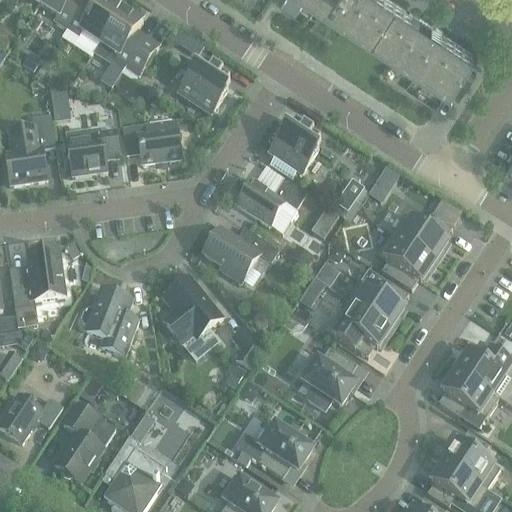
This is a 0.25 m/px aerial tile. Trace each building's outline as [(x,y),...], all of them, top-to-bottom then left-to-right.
[(44,0),(40,7),(59,19),(56,24),(67,32),(88,0),(87,0),(44,0)] [(88,0),(67,32),(78,39),(81,34),(100,47),(123,12),(104,0),(102,0),(98,7),(88,0)] [(299,8),(287,0),(285,0),(282,6),(294,15),(299,8)] [(473,55),(416,17),(390,0),(310,0),(448,91),(446,94),(458,101),(475,74),(465,67),(473,55)] [(123,12),(100,47),(119,59),(116,64),(127,71),(148,40),(138,33),(143,25),(123,12)] [(148,40),(127,71),(139,79),(158,50),(160,48),(148,40)] [(228,94),(224,91),(230,83),(222,78),(223,76),(213,70),(212,71),(205,66),(199,75),(195,72),(179,97),(212,118),(228,94)] [(122,76),(114,88),(126,96),(134,85),(123,77),(122,76)] [(67,97),(50,92),(51,99),(54,125),(70,124),(67,97)] [(48,183),(43,154),(55,152),(51,119),(33,121),(34,130),(9,133),(12,157),(5,158),(9,189),(48,183)] [(176,125),(123,132),(127,160),(141,158),(142,170),(155,168),(169,166),(181,164),(176,125)] [(286,132),(268,159),(273,162),(270,168),(292,183),(295,177),(301,180),(318,154),(315,151),(320,143),(313,138),(314,136),(304,130),(303,131),(295,126),(290,135),(286,132)] [(100,134),(66,139),(71,179),(107,175),(106,163),(120,161),(116,135),(100,137),(100,134)] [(371,197),(385,205),(402,177),(388,169),(371,197)] [(352,183),(335,207),(344,213),(339,220),(344,224),(349,227),(357,215),(361,208),(355,204),(364,192),(352,183)] [(270,231),(286,206),(296,213),(305,198),(285,185),(276,199),(252,184),(236,209),(270,231)] [(445,244),(452,233),(431,219),(423,230),(405,218),(392,238),(437,267),(444,256),(442,255),(448,246),(445,244)] [(241,287),(260,259),(271,266),(279,255),(249,235),(242,246),(220,232),(203,258),(223,271),(221,274),(241,287)] [(437,267),(392,238),(379,258),(389,264),(381,276),(411,295),(418,284),(422,286),(427,278),(429,279),(437,267)] [(75,248),(66,253),(73,263),(81,257),(75,248)] [(289,260),(307,270),(314,259),(295,248),(289,260)] [(335,251),(329,261),(334,264),(341,262),(344,257),(335,251)] [(30,280),(11,282),(16,322),(18,332),(37,329),(34,305),(65,300),(59,253),(27,257),(29,270),(30,280)] [(223,322),(189,281),(176,292),(173,289),(163,297),(165,300),(163,302),(177,319),(166,328),(182,347),(193,338),(197,343),(223,322)] [(314,282),(298,305),(311,313),(326,290),(314,282)] [(401,311),(408,299),(387,285),(380,297),(361,284),(348,304),(393,334),(401,323),(399,321),(404,313),(401,311)] [(125,360),(139,324),(138,324),(135,330),(126,326),(127,324),(126,320),(132,304),(102,292),(94,314),(89,312),(85,314),(82,322),(84,327),(89,328),(86,335),(105,342),(102,351),(125,360)] [(393,334),(348,304),(336,323),(333,321),(325,333),(368,361),(375,350),(378,352),(384,344),(386,345),(393,334)] [(254,323),(254,325),(255,328),(256,330),(258,331),(260,332),(263,332),(265,332),(267,330),(269,328),(270,326),(270,324),(269,321),(268,319),(266,317),(263,317),(261,316),(259,317),(256,318),(255,320),(254,323)] [(14,319),(2,321),(3,335),(16,333),(14,319)] [(264,354),(246,332),(232,343),(242,355),(236,365),(251,374),(264,354)] [(37,346),(29,357),(37,363),(43,361),(48,354),(37,346)] [(461,363),(453,374),(499,403),(511,412),(511,411),(511,367),(479,346),(472,357),(469,355),(468,356),(463,364),(461,363)] [(313,361),(298,382),(314,392),(306,404),(327,417),(334,406),(341,410),(350,396),(355,388),(348,384),(355,373),(354,373),(328,355),(321,366),(313,361)] [(0,379),(7,384),(21,364),(9,357),(0,370),(0,379)] [(446,397),(439,408),(460,422),(467,411),(486,423),(499,403),(453,374),(446,385),(448,386),(443,394),(443,395),(446,397)] [(80,399),(91,406),(102,389),(91,382),(80,399)] [(136,404),(146,410),(158,392),(147,386),(136,404)] [(43,415),(18,398),(0,425),(0,433),(22,448),(37,425),(49,432),(62,412),(50,404),(43,415)] [(75,437),(54,469),(62,474),(61,478),(64,482),(69,483),(72,481),(80,487),(89,474),(92,474),(98,465),(96,462),(103,452),(116,433),(99,421),(77,407),(63,429),(75,437)] [(145,418),(130,441),(140,448),(155,425),(145,418)] [(244,439),(236,451),(256,464),(283,481),(284,482),(291,470),(298,475),(303,467),(312,454),(270,426),(256,447),(244,439)] [(495,471),(478,459),(485,448),(468,436),(460,448),(457,446),(451,454),(449,453),(442,464),(483,490),(495,471)] [(167,472),(134,451),(136,447),(139,449),(140,448),(130,441),(129,441),(105,478),(115,484),(103,501),(114,509),(112,511),(111,511),(146,511),(161,490),(157,487),(159,483),(158,483),(165,473),(166,473),(167,472)] [(483,490),(442,464),(435,475),(437,477),(431,485),(434,487),(427,499),(445,510),(452,499),(470,510),(483,490)] [(273,511),(277,508),(234,480),(220,501),(228,507),(224,511),(273,511)] [(183,483),(177,493),(186,499),(190,493),(189,487),(183,483)] [(437,511),(424,503),(418,511),(437,511)]
